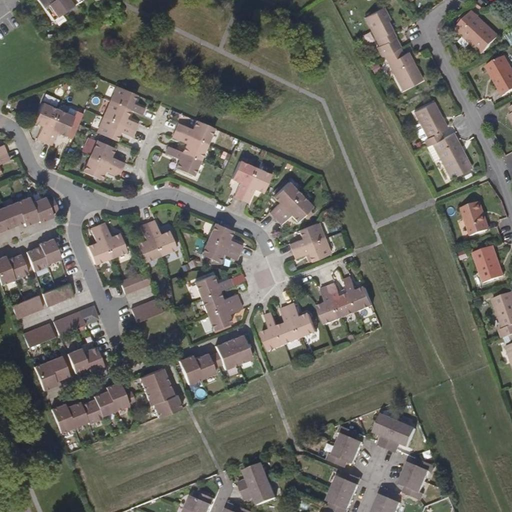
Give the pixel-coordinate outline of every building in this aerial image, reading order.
[(38,0),(53,20),(65,11),(57,0),(38,0)] [(57,0),(65,11),(78,2),(76,0),(57,0)] [(382,58),(384,57),(400,49),(401,48),(388,23),(391,21),(384,9),(366,18),(380,47),(377,48),(382,58)] [(476,20),(478,18),(472,12),(453,31),(459,37),(462,35),(483,54),(499,37),(491,30),(489,32),(476,20)] [(491,30),(478,18),(476,20),(489,32),(491,30)] [(400,49),(384,57),(402,91),(419,82),(412,68),(404,55),(400,49)] [(408,53),(404,55),(412,68),(415,67),(408,53)] [(488,67),(503,97),(511,92),(511,67),(507,57),(488,67)] [(415,67),(412,68),(419,82),(422,81),(415,67)] [(138,96),(119,87),(112,102),(131,111),(143,116),(147,108),(135,103),(138,96)] [(131,111),(112,102),(105,118),(122,125),(136,131),(140,123),(128,118),(131,111)] [(47,142),(60,111),(43,104),(35,123),(43,126),(38,138),(47,142)] [(424,149),(425,148),(442,140),(439,133),(446,129),(433,104),(414,113),(428,139),(420,143),(424,149)] [(60,111),(47,142),(53,145),(59,133),(67,137),(75,118),(60,111)] [(122,125),(105,118),(99,132),(118,141),(122,133),(133,138),(136,131),(122,125)] [(216,129),(197,121),(194,129),(180,124),(177,132),(209,145),(216,129)] [(209,145),(177,132),(174,138),(187,144),(184,154),(202,161),(209,145)] [(442,140),(425,148),(432,163),(438,160),(447,179),(469,169),(462,154),(459,155),(453,142),(456,141),(452,134),(442,140)] [(89,153),(95,139),(88,136),(83,150),(89,153)] [(92,157),(123,171),(126,163),(113,157),(117,149),(99,141),(92,157)] [(462,154),(456,141),(453,142),(459,155),(462,154)] [(202,161),(184,154),(170,148),(168,155),(181,160),(177,169),(195,177),(202,161)] [(7,154),(0,156),(0,175),(2,174),(0,170),(0,166),(10,162),(7,154)] [(123,171),(92,157),(85,173),(102,181),(106,172),(120,178),(123,171)] [(242,200),(256,169),(240,162),(232,180),(241,184),(236,196),(242,200)] [(256,169),(242,200),(250,203),(256,191),(265,194),(273,176),(271,176),(256,169)] [(277,220),(301,196),(288,183),(287,184),(285,182),(282,184),(285,187),(276,196),(275,198),(281,204),(272,214),(277,220)] [(274,193),(276,196),(285,187),(282,184),(274,193)] [(301,196),(277,220),(283,226),(293,216),(299,222),(313,208),(301,196)] [(26,227),(39,221),(32,204),(30,197),(16,203),(25,223),(26,227)] [(54,217),(53,215),(48,201),(46,198),(32,204),(39,221),(40,223),(54,217)] [(60,212),(55,198),(48,201),(53,215),(60,212)] [(25,223),(16,203),(3,208),(11,229),(25,223)] [(481,214),(483,213),(480,203),(461,209),(470,236),(487,231),(481,214)] [(0,209),(0,233),(11,229),(3,208),(0,209)] [(489,230),(483,213),(481,214),(487,231),(489,230)] [(150,225),(162,256),(179,249),(172,232),(163,235),(157,222),(150,225)] [(319,225),(302,232),(305,241),(293,246),(295,253),(326,240),(321,225),(320,224),(319,225)] [(100,229),(113,260),(129,253),(122,235),(113,239),(107,225),(100,229)] [(162,256),(150,225),(142,227),(148,241),(139,244),(146,263),(162,256)] [(235,233),(217,225),(211,240),(241,253),(244,247),(232,241),(235,233)] [(89,248),(97,267),(113,260),(100,229),(93,232),(98,245),(89,248)] [(41,247),(48,264),(62,259),(54,239),(40,244),(41,247)] [(241,253),(211,240),(204,256),(221,264),(225,256),(238,261),(241,253)] [(326,240),(295,253),(298,260),(310,255),(314,263),(333,255),(326,240)] [(484,284),(504,277),(493,246),(473,253),(484,284)] [(28,253),(35,271),(49,266),(48,264),(41,247),(28,253)] [(22,255),(8,260),(16,279),(29,274),(22,255)] [(7,256),(0,258),(0,280),(2,285),(16,279),(8,260),(7,256)] [(144,279),(147,287),(153,284),(147,271),(144,272),(140,273),(143,280),(144,279)] [(134,276),(136,282),(143,280),(140,273),(134,276)] [(203,298),(235,286),(232,278),(219,283),(215,275),(197,283),(203,298)] [(134,276),(126,278),(129,285),(136,282),(134,276)] [(126,278),(122,280),(119,281),(122,288),(129,285),(126,278)] [(375,307),(367,289),(360,292),(354,278),(346,282),(351,295),(359,314),(375,307)] [(146,287),(143,280),(136,282),(139,290),(146,287)] [(129,285),(132,293),(139,290),(136,282),(129,285)] [(75,297),(70,283),(64,285),(69,299),(75,297)] [(64,285),(57,288),(63,302),(69,299),(64,285)] [(127,295),(132,293),(129,285),(122,288),(125,295),(127,295)] [(330,288),(343,320),(359,314),(351,295),(343,298),(338,285),(330,288)] [(210,314),(228,307),(225,299),(238,294),(235,286),(203,298),(210,314)] [(57,288),(50,291),(55,305),(63,302),(57,288)] [(343,320),(330,288),(323,291),(329,304),(319,308),(327,326),(343,320)] [(50,291),(44,293),(43,294),(49,308),(55,305),(50,291)] [(503,339),(510,337),(511,336),(511,294),(493,300),(503,330),(500,331),(503,339)] [(37,296),(31,299),(37,312),(44,309),(39,296),(38,296),(37,296)] [(153,301),(158,315),(164,313),(158,298),(153,301)] [(31,299),(24,301),(30,315),(37,312),(31,299)] [(24,301),(17,304),(22,318),(30,315),(24,301)] [(145,304),(150,318),(156,316),(152,301),(145,304)] [(242,302),(228,307),(210,314),(216,330),(217,330),(232,324),(234,323),(231,315),(244,309),(242,302)] [(17,304),(11,307),(16,320),(22,318),(17,304)] [(137,307),(143,321),(150,318),(145,304),(137,307)] [(290,309),(303,340),(320,334),(319,330),(318,331),(313,319),(314,318),(312,315),(303,318),(298,306),(290,309)] [(82,311),(86,324),(98,320),(99,317),(96,308),(93,307),(82,311)] [(137,323),(143,321),(137,307),(133,309),(130,310),(137,323)] [(303,340),(290,309),(283,311),(288,325),(279,328),(286,347),(303,340)] [(80,327),(86,324),(82,311),(75,314),(80,327)] [(69,317),(74,329),(80,327),(75,314),(69,317)] [(286,347),(279,328),(273,315),(267,318),(271,331),(263,334),(271,353),(286,347)] [(69,317),(62,320),(67,332),(74,329),(69,317)] [(317,317),(314,318),(313,319),(318,331),(319,330),(322,329),(317,317)] [(60,335),(61,335),(67,332),(62,320),(55,322),(60,335)] [(49,340),(55,338),(56,337),(50,324),(44,326),(49,340)] [(44,326),(36,329),(41,343),(49,340),(44,326)] [(34,346),(41,343),(36,329),(29,332),(34,346)] [(22,335),(27,348),(34,346),(29,332),(22,335)] [(243,335),(230,341),(239,364),(253,359),(245,340),(244,335),(243,335)] [(219,353),(214,354),(219,367),(224,365),(226,370),(239,364),(230,341),(216,346),(219,353)] [(83,352),(90,368),(91,372),(105,366),(97,347),(83,352)] [(76,373),(90,368),(83,352),(82,348),(68,354),(76,373)] [(208,354),(195,360),(203,379),(216,374),(214,369),(219,367),(214,354),(210,356),(208,354)] [(49,362),(57,381),(70,376),(62,356),(49,362)] [(203,379),(195,360),(193,356),(180,361),(181,365),(189,385),(203,379)] [(35,367),(44,390),(58,385),(57,381),(49,362),(35,367)] [(146,392),(169,382),(164,369),(145,376),(140,378),(146,392)] [(108,391),(116,411),(130,405),(129,404),(128,399),(126,394),(120,382),(107,388),(108,391)] [(175,396),(169,382),(146,392),(151,405),(154,404),(175,396)] [(95,396),(96,399),(103,417),(116,411),(108,391),(95,396)] [(159,418),(183,409),(177,395),(175,396),(154,404),(159,418)] [(104,419),(103,417),(96,399),(82,405),(89,422),(90,424),(104,419)] [(81,402),(67,408),(75,428),(89,422),(82,405),(81,402)] [(52,410),(62,433),(75,428),(67,408),(66,404),(52,410)] [(378,445),(386,449),(398,421),(381,413),(372,432),(381,436),(379,441),(378,445)] [(386,449),(395,452),(399,443),(407,446),(415,428),(398,421),(386,449)] [(336,444),(357,453),(362,441),(356,438),(359,433),(340,425),(338,431),(341,432),(336,444)] [(326,460),(344,467),(347,461),(352,463),(357,453),(336,444),(332,454),(329,453),(326,460)] [(403,473),(424,481),(429,470),(431,472),(434,466),(417,458),(414,463),(408,461),(403,473)] [(244,480),(268,481),(261,464),(243,471),(246,479),(244,480)] [(332,484),(358,485),(360,478),(341,470),(338,477),(336,475),(332,484)] [(404,487),(421,487),(424,481),(403,473),(399,483),(405,486),(404,487)] [(241,492),(268,481),(244,480),(237,483),(241,492)] [(268,481),(241,492),(244,501),(254,497),(257,505),(275,498),(268,481)] [(330,488),(352,497),(358,485),(332,484),(330,488)] [(421,487),(404,487),(402,492),(420,500),(423,494),(419,492),(421,487)] [(346,511),(352,497),(330,488),(325,501),(328,502),(326,507),(337,511),(346,511)] [(402,496),(394,492),(382,488),(374,507),(387,511),(397,511),(401,504),(399,503),(402,496)] [(184,508),(194,511),(208,511),(214,498),(195,490),(192,497),(189,496),(184,508)]
